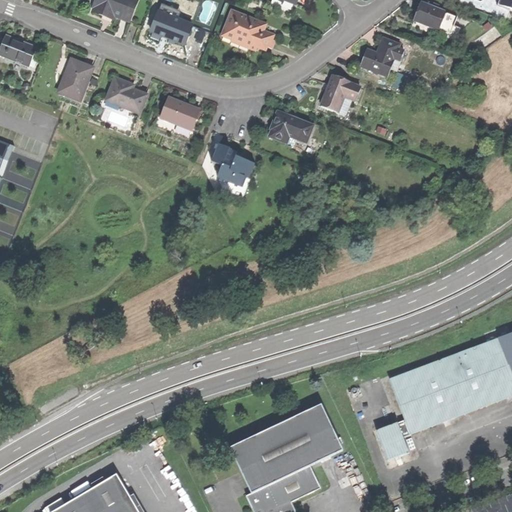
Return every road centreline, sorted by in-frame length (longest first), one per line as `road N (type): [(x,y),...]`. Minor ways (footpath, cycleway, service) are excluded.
road 1 (primary): [(511,248),(402,307),(103,405),(0,462)]
road 2 (primary): [(0,486),(112,425),(204,388),(404,329),(511,273)]
road 3 (residential): [(361,21),(266,85),(225,89),(0,3)]
